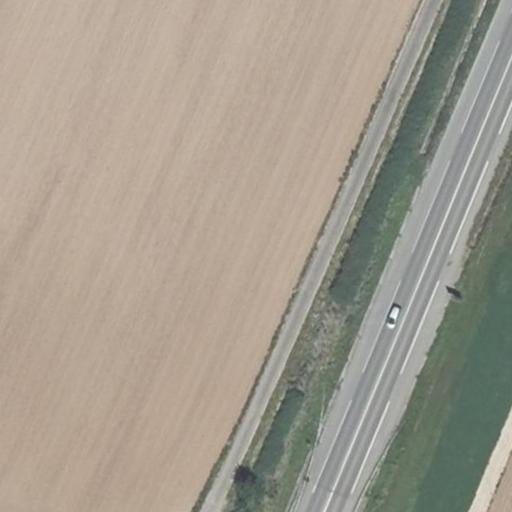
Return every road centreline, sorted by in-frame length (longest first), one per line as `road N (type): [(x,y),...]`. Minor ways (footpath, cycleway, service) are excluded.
road 1 (track): [(212,511),(438,0)]
road 2 (trunk): [(511,21),(315,511)]
road 3 (trunk): [(334,511),(511,72)]
